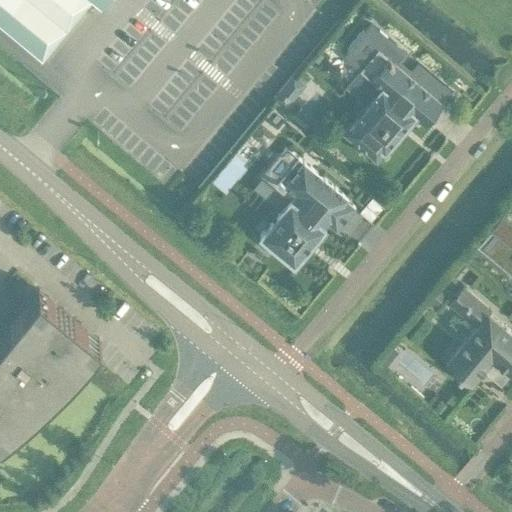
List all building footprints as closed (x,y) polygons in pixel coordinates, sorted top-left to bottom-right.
[(0,0),(0,24),(41,59),(90,0),(91,0),(97,4),(100,0),(0,0)] [(376,158),(381,151),(384,148),(385,149),(413,116),(423,124),(442,102),(377,47),(360,69),(380,86),(343,130),(376,158)] [(293,74),(273,98),(284,107),(304,83),(293,74)] [(346,199),(348,196),(287,146),(281,152),(278,150),(260,172),(290,197),(259,235),(262,237),(291,261),(294,264),(296,261),(296,260),(305,249),(306,249),(313,240),(322,228),(323,229),(325,226),(328,222),(336,229),(355,206),(346,199)] [(511,223),(503,215),(476,247),(511,276),(511,223)] [(491,309),(471,293),(462,285),(448,302),(475,325),(445,361),(461,374),(459,376),(465,381),(467,379),(470,382),(484,365),(492,371),(490,374),(500,383),(511,368),(511,331),(488,312),(491,309)] [(426,300),(434,305),(444,292),(436,286),(426,300)] [(86,356),(88,353),(100,338),(38,287),(0,334),(0,434),(17,421),(37,405),(54,389),(70,373),(86,356)]
